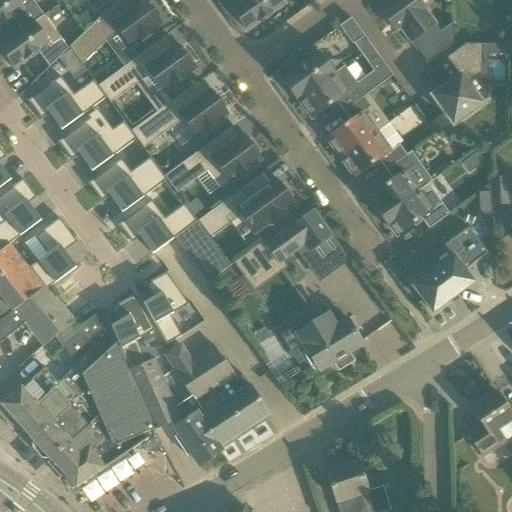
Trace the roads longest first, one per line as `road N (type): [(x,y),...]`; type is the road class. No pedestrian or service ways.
road 1 (tertiary): [(172,511),(430,363)]
road 2 (residential): [(245,73),(378,260)]
road 3 (residential): [(125,271),(0,100)]
road 4 (residential): [(433,511),(430,363)]
road 5 (residential): [(347,0),(245,73)]
